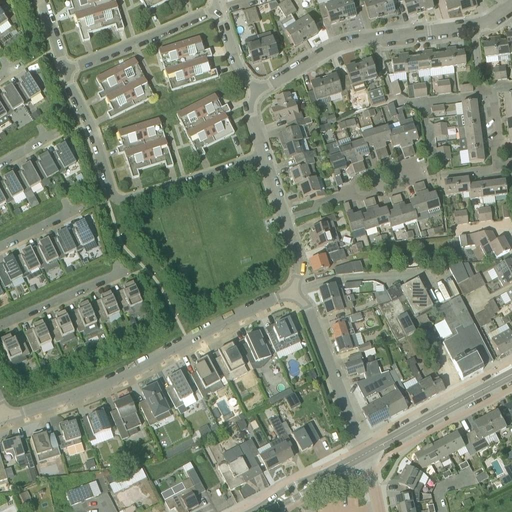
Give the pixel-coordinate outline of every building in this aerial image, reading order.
[(75,16),(95,10),(92,0),(69,0),(73,10),(67,11),(69,18),(75,17),(75,16)] [(92,0),(95,10),(116,4),(114,0),(92,0)] [(141,0),(147,12),(166,2),(165,0),(141,0)] [(287,0),(283,2),(290,15),(296,11),(289,0),(287,0)] [(359,8),(356,0),(346,0),(337,3),(342,19),(347,18),(347,20),(356,17),(353,10),(359,8)] [(381,15),(376,0),(370,0),(363,2),(362,0),(356,0),(359,8),(365,6),(369,21),(378,19),(377,16),(381,15)] [(392,6),(397,4),(396,0),(376,0),(381,15),(385,14),(386,16),(394,13),(392,6)] [(416,0),(396,0),(397,4),(403,2),(408,17),(416,15),(415,12),(420,11),(416,0)] [(430,2),(434,0),(416,0),(420,11),(424,10),(425,12),(433,9),(430,2)] [(460,8),(457,0),(443,0),(447,13),(460,8)] [(457,0),(460,8),(462,13),(476,8),(473,0),(457,0)] [(277,8),(273,2),(268,4),(271,12),(277,8)] [(285,18),(290,15),(283,2),(278,5),(285,18)] [(342,19),(337,3),(324,7),(323,4),(318,5),(323,19),(328,18),(331,25),(339,23),(338,20),(342,19)] [(95,10),(102,30),(115,26),(117,32),(124,30),(116,4),(95,10)] [(249,10),(253,24),(259,22),(255,8),(249,10)] [(88,35),(102,30),(95,10),(75,16),(75,17),(83,42),(90,40),(88,35)] [(247,26),(253,24),(249,10),(243,12),(247,26)] [(296,24),(305,39),(309,37),(310,39),(317,35),(307,17),(300,21),(296,24)] [(305,39),(296,24),(285,30),(285,31),(295,48),(302,44),(301,41),(305,39)] [(206,59),(212,57),(209,50),(204,52),(199,38),(179,45),(185,65),(206,59)] [(508,41),(501,42),(500,38),(495,39),(498,58),(510,56),(509,49),(508,41)] [(259,43),(264,59),(269,57),(269,60),(278,57),(272,39),(259,43)] [(486,59),(498,58),(495,39),(491,39),(491,44),(484,45),(486,59)] [(260,60),(264,59),(259,43),(247,47),(253,65),(261,62),(260,60)] [(165,71),(185,65),(179,45),(158,51),(165,71)] [(451,49),(453,68),(465,66),(464,52),(456,53),(456,48),(451,49)] [(453,68),(451,49),(446,49),(446,54),(439,55),(441,70),(453,68)] [(441,70),(439,55),(432,56),(432,51),(427,52),(429,71),(441,70)] [(418,73),(429,71),(427,52),(422,53),(423,57),(416,58),(417,73),(418,73)] [(417,73),(416,58),(409,59),(408,54),(403,55),(406,74),(417,73)] [(393,76),(406,74),(403,55),(398,56),(399,60),(391,61),(393,76)] [(210,72),(206,59),(185,65),(192,85),(218,77),(216,70),(210,72)] [(125,88),(144,79),(134,60),(115,69),(125,88)] [(359,67),(364,83),(369,82),(376,79),(370,61),(362,63),(363,66),(359,67)] [(171,92),(192,85),(185,65),(165,71),(171,92)] [(364,83),(359,67),(354,68),(354,66),(345,69),(348,76),(342,78),(343,82),(344,82),(347,94),(353,92),(351,88),(364,83)] [(106,98),(125,88),(115,69),(96,79),(103,92),(97,95),(101,101),(106,99),(106,98)] [(14,91),(23,105),(24,107),(31,102),(30,101),(40,94),(28,75),(20,80),(23,86),(21,87),(20,86),(21,87),(15,91),(14,91)] [(344,82),(343,82),(338,84),(335,76),(327,79),(328,83),(324,84),(329,99),(341,95),(342,98),(346,96),(348,96),(347,94),(344,82)] [(125,88),(135,108),(154,98),(144,79),(125,88)] [(329,99),(324,84),(320,85),(319,81),(311,84),(313,92),(307,94),(313,113),(319,111),(317,103),(329,99)] [(390,84),(394,96),(400,94),(397,82),(390,84)] [(419,84),(421,98),(427,97),(425,83),(419,84)] [(415,99),(421,98),(419,84),(413,85),(415,99)] [(14,91),(15,91),(12,85),(3,91),(6,96),(4,98),(4,96),(3,97),(4,98),(0,100),(0,105),(6,116),(8,117),(14,113),(13,111),(23,105),(14,91)] [(110,120),(135,108),(125,88),(106,98),(106,99),(112,111),(107,114),(110,120)] [(224,115),(225,115),(230,112),(227,106),(221,109),(215,96),(196,105),(205,124),(224,115)] [(289,125),(303,120),(301,113),(297,114),(294,104),(291,104),(288,96),(276,100),(279,108),(272,111),(276,122),(287,118),(289,124),(289,125)] [(383,97),(369,101),(371,107),(385,102),(383,97)] [(462,116),(477,114),(476,102),(461,104),(462,115),(462,116)] [(397,116),(395,110),(393,104),(386,106),(391,118),(397,116)] [(186,134),(205,124),(196,105),(177,115),(186,134)] [(444,112),(444,106),(431,107),(432,114),(444,112)] [(33,120),(41,115),(38,110),(30,115),(33,120)] [(464,128),(479,126),(477,114),(462,116),(464,128)] [(234,134),(225,115),(224,115),(205,124),(215,143),(234,134)] [(330,124),(336,122),(334,115),(325,118),(328,125),(330,124)] [(299,143),(302,142),(298,128),(312,123),(311,120),(310,118),(303,120),(289,125),(289,124),(287,125),(289,131),(281,133),(285,146),(286,147),(299,143)] [(345,122),(347,129),(356,125),(354,119),(353,118),(349,119),(350,120),(345,122)] [(145,146),(165,140),(159,120),(138,126),(145,146)] [(340,131),(347,129),(345,122),(338,124),(340,131)] [(434,132),(447,130),(446,123),(433,125),(434,132)] [(202,150),(215,143),(205,124),(186,134),(199,158),(205,155),(202,150)] [(400,129),(407,148),(412,147),(411,143),(418,140),(413,125),(400,129)] [(124,153),(145,146),(138,126),(118,133),(122,147),(116,148),(119,155),(124,153)] [(320,134),(326,131),(324,126),(318,128),(320,134)] [(465,140),(481,138),(479,126),(464,128),(458,129),(459,141),(460,141),(465,140)] [(384,144),(391,142),(388,133),(386,127),(374,131),(380,150),(385,148),(384,144)] [(407,148),(400,129),(388,133),(391,142),(393,148),(400,146),(401,150),(407,148)] [(447,130),(434,132),(434,138),(448,136),(447,130)] [(374,152),(380,150),(374,131),(362,135),(367,150),(373,148),(374,152)] [(367,150),(362,135),(361,135),(363,141),(351,145),(357,164),(362,162),(361,158),(368,156),(367,150)] [(481,138),(465,140),(466,146),(467,152),(482,150),(481,138)] [(145,146),(151,166),(164,162),(166,169),(173,167),(165,140),(145,146)] [(315,151),(303,155),(299,143),(286,147),(285,146),(282,147),(287,161),(294,158),(296,164),(313,158),(317,157),(315,151)] [(50,160),(58,174),(59,176),(66,172),(65,170),(76,163),(65,144),(56,149),(59,154),(57,155),(56,154),(56,155),(56,156),(50,159),(50,160)] [(357,164),(351,145),(339,148),(339,149),(344,164),(350,162),(352,166),(357,164)] [(137,171),(151,166),(145,146),(124,153),(132,179),(139,177),(137,171)] [(346,170),(344,164),(339,149),(338,149),(326,153),(334,178),(339,176),(338,172),(346,170)] [(482,150),(467,152),(468,164),(484,162),(482,150)] [(50,159),(49,156),(47,154),(38,159),(41,164),(40,165),(39,164),(38,164),(39,166),(33,169),(40,183),(42,185),(49,182),(48,180),(58,174),(50,160),(50,159)] [(299,184),(311,181),(306,166),(315,164),(313,158),(296,164),(298,169),(290,172),(294,186),(299,184)] [(33,169),(30,163),(21,168),(24,174),(22,175),(21,174),(22,176),(16,179),(15,179),(23,193),(24,195),(31,191),(30,189),(40,183),(33,169)] [(15,179),(16,179),(12,173),(3,178),(6,184),(5,185),(4,184),(3,184),(4,185),(0,187),(0,193),(5,203),(6,205),(14,201),(13,199),(23,193),(15,179)] [(75,177),(78,183),(84,180),(81,174),(75,177)] [(311,181),(299,184),(303,198),(308,197),(310,202),(325,197),(323,191),(319,192),(316,179),(311,181)] [(468,186),(469,186),(468,179),(456,181),(458,196),(469,195),(468,186)] [(445,197),(458,196),(456,181),(443,182),(445,197)] [(493,183),(495,198),(507,196),(505,181),(493,183)] [(416,192),(427,189),(425,182),(414,185),(416,192)] [(494,198),(495,198),(493,183),(481,185),(483,199),(494,198)] [(470,201),(483,199),(481,185),(469,186),(468,186),(469,195),(470,201)] [(421,194),(427,213),(440,209),(435,194),(428,196),(426,192),(421,194)] [(416,217),(427,213),(421,194),(416,196),(417,200),(410,202),(411,207),(416,222),(417,221),(416,217)] [(402,195),(391,198),(393,205),(404,202),(402,195)] [(367,207),(377,205),(376,198),(365,200),(367,207)] [(411,207),(404,209),(403,205),(398,207),(404,225),(416,222),(411,207)] [(503,219),(510,219),(508,206),(502,207),(503,219)] [(391,229),(404,225),(398,207),(392,209),(394,212),(387,214),(386,215),(390,225),(391,229)] [(386,215),(387,214),(385,210),(378,212),(377,208),(372,210),(378,229),(390,225),(386,215)] [(484,209),(485,222),(492,221),(490,208),(484,209)] [(13,212),(16,217),(21,214),(18,209),(13,212)] [(364,233),(378,229),(372,210),(366,212),(367,215),(361,218),(360,218),(364,230),(364,233)] [(460,212),(461,225),(468,224),(466,211),(460,212)] [(352,234),(364,230),(360,218),(361,218),(360,215),(352,217),(351,213),(346,215),(352,234)] [(312,240),(336,232),(333,222),(336,221),(334,216),(321,220),(323,225),(311,229),(312,234),(310,234),(312,240)] [(68,236),(75,250),(77,253),(84,249),(83,247),(94,241),(84,221),(75,226),(78,231),(76,232),(75,231),(75,233),(69,236),(68,236)] [(433,230),(434,236),(445,232),(443,226),(433,230)] [(68,236),(69,236),(66,230),(57,235),(60,240),(58,241),(57,240),(57,242),(51,245),(50,245),(58,259),(59,261),(66,258),(65,256),(75,250),(68,236)] [(327,255),(338,251),(335,243),(338,241),(336,232),(312,240),(313,245),(316,244),(317,249),(324,247),(327,255)] [(509,252),(502,239),(494,243),(489,234),(491,233),(492,233),(491,233),(459,237),(460,248),(474,246),(476,249),(479,247),(485,258),(493,254),(496,259),(509,252)] [(50,245),(51,245),(48,239),(39,243),(42,249),(40,250),(39,249),(39,250),(33,253),(33,254),(40,268),(41,270),(44,269),(48,267),(47,265),(56,260),(58,259),(50,245)] [(351,247),(354,255),(362,252),(361,250),(363,249),(361,243),(355,245),(355,246),(351,247)] [(33,254),(33,253),(30,248),(21,252),(24,258),(22,259),(21,258),(21,259),(15,262),(15,263),(22,277),(23,279),(30,276),(29,273),(40,268),(33,254)] [(338,251),(327,255),(309,261),(314,274),(329,269),(326,262),(332,260),(333,264),(341,261),(339,256),(345,254),(343,250),(338,251)] [(406,254),(408,264),(421,262),(420,253),(406,254)] [(15,263),(15,262),(12,257),(3,261),(6,267),(4,268),(3,267),(3,268),(0,269),(0,278),(5,288),(12,284),(11,282),(22,277),(15,263)] [(498,279),(511,271),(511,265),(509,261),(493,270),(498,279)] [(354,274),(350,264),(334,269),(336,276),(354,274)] [(458,285),(463,282),(468,279),(462,264),(447,265),(458,285)] [(474,277),(474,276),(468,264),(462,264),(468,279),(475,291),(480,288),(474,277)] [(64,270),(67,276),(73,273),(70,267),(64,270)] [(511,271),(498,279),(503,288),(511,283),(511,271)] [(474,277),(480,288),(485,285),(479,274),(474,276),(474,277)] [(469,294),(475,291),(468,279),(463,282),(469,294)] [(437,309),(439,308),(437,305),(432,307),(418,280),(401,289),(399,285),(386,292),(387,294),(392,303),(398,301),(410,323),(426,314),(437,309)] [(464,297),(469,294),(463,282),(458,285),(464,297)] [(121,307),(124,314),(128,312),(131,311),(131,310),(142,305),(141,304),(142,304),(133,283),(123,287),(124,289),(126,293),(124,294),(124,293),(123,293),(124,294),(117,297),(121,307)] [(344,297),(342,290),(336,292),(334,285),(319,290),(323,303),(344,297)] [(101,297),(101,298),(103,303),(102,304),(101,303),(100,303),(101,304),(94,307),(98,316),(102,324),(109,321),(108,320),(120,315),(119,313),(114,302),(110,293),(101,297)] [(379,308),(392,303),(387,294),(375,298),(378,307),(379,308)] [(344,297),(323,303),(327,317),(353,308),(352,303),(355,302),(353,295),(344,297)] [(437,309),(453,339),(443,344),(462,381),(483,370),(482,368),(482,367),(491,362),(492,363),(493,362),(458,298),(448,302),(448,303),(439,308),(437,309)] [(494,314),(499,311),(493,300),(487,303),(489,305),(494,314)] [(415,333),(410,323),(398,301),(392,303),(379,308),(396,343),(415,333)] [(96,323),(92,312),(88,303),(78,307),(81,313),(79,314),(78,312),(78,314),(71,317),(79,334),(86,331),(85,328),(96,323)] [(495,317),(494,314),(489,305),(483,308),(485,311),(490,320),(495,317)] [(491,322),(490,320),(485,311),(480,314),(486,325),(491,322)] [(74,333),(69,321),(65,312),(55,317),(56,318),(58,322),(56,323),(56,322),(55,322),(56,324),(49,327),(53,336),(56,343),(60,342),(64,340),(63,340),(74,335),(73,333),(74,333)] [(349,317),(351,323),(351,324),(362,320),(360,314),(349,317)] [(410,323),(415,333),(431,325),(426,314),(410,323)] [(481,328),(486,325),(480,314),(474,317),(481,328)] [(501,319),(504,325),(510,322),(507,316),(501,319)] [(274,332),(267,335),(276,354),(286,349),(300,343),(297,336),(289,318),(276,324),(277,328),(273,330),(274,332)] [(129,322),(131,328),(137,325),(135,320),(129,322)] [(51,343),(46,331),(42,322),(33,326),(35,332),(33,333),(33,332),(32,332),(33,333),(26,336),(33,353),(41,350),(40,348),(51,343)] [(354,335),(351,324),(351,323),(345,325),(344,324),(331,329),(335,341),(353,336),(354,335)] [(500,335),(509,352),(511,350),(511,336),(509,330),(500,335)] [(269,356),(270,358),(271,357),(259,332),(250,336),(250,337),(244,340),(247,344),(241,347),(245,356),(250,365),(269,356)] [(500,357),(509,352),(500,335),(491,340),(500,357)] [(1,340),(2,344),(10,361),(21,356),(22,358),(30,354),(22,338),(15,341),(15,340),(14,340),(15,341),(13,342),(10,336),(1,340)] [(369,343),(357,346),(353,336),(335,341),(339,354),(357,349),(359,354),(361,354),(372,350),(369,343)] [(227,383),(233,380),(231,375),(244,368),(232,345),(218,352),(221,357),(215,360),(227,383)] [(388,373),(380,375),(376,361),(362,366),(361,361),(363,360),(361,354),(359,354),(348,358),(350,364),(344,365),(345,367),(343,368),(344,371),(346,372),(348,377),(357,374),(358,377),(363,375),(365,381),(388,374),(388,373)] [(199,362),(195,364),(197,368),(194,369),(196,373),(191,376),(191,377),(194,382),(203,398),(212,394),(209,388),(220,382),(207,358),(199,362)] [(429,379),(427,380),(423,382),(415,365),(411,359),(406,362),(418,385),(426,400),(435,396),(444,391),(438,378),(431,382),(429,379)] [(307,373),(310,381),(316,378),(313,371),(307,373)] [(388,373),(388,374),(393,384),(399,381),(394,371),(388,373)] [(193,395),(185,381),(180,372),(167,379),(173,391),(168,394),(176,409),(184,405),(181,401),(193,395)] [(365,381),(362,382),(356,384),(363,397),(368,408),(362,411),(371,429),(407,410),(400,396),(393,384),(388,374),(365,381)] [(418,385),(405,392),(408,397),(413,407),(426,400),(418,385)] [(155,419),(169,412),(156,386),(142,392),(147,404),(141,408),(150,427),(157,423),(155,419)] [(292,389),(273,399),(275,404),(294,394),(292,389)] [(285,399),(291,410),(301,405),(295,394),(285,399)] [(141,426),(133,408),(130,399),(114,405),(117,411),(110,413),(122,441),(129,438),(126,432),(136,428),(141,426)] [(89,443),(90,443),(95,441),(94,437),(111,431),(103,410),(91,415),(92,415),(92,416),(87,418),(88,422),(82,424),(89,443)] [(487,418),(496,435),(507,429),(499,412),(487,418)] [(282,445),(272,450),(280,465),(292,459),(285,444),(290,441),(287,436),(281,424),(277,417),(269,421),(282,445)] [(496,435),(487,418),(476,424),(477,427),(474,429),(475,431),(466,436),(468,439),(476,455),(499,442),(496,435)] [(246,426),(244,421),(237,424),(241,432),(245,430),(246,426)] [(61,451),(67,449),(81,444),(80,439),(81,439),(75,422),(67,425),(67,424),(59,426),(62,437),(57,438),(61,451)] [(287,436),(291,434),(289,429),(285,422),(281,424),(287,436)] [(211,427),(215,434),(220,431),(217,424),(211,427)] [(311,424),(302,429),(292,434),(293,436),(292,437),(302,454),(312,448),(310,444),(318,439),(319,441),(320,441),(311,424)] [(199,435),(202,439),(211,434),(209,430),(199,435)] [(34,434),(33,434),(33,438),(31,439),(36,457),(46,454),(48,460),(60,457),(54,435),(47,437),(46,434),(44,435),(42,432),(41,432),(40,433),(39,433),(37,434),(35,434),(34,434)] [(192,437),(195,443),(201,440),(198,434),(192,437)] [(450,438),(457,453),(466,448),(471,457),(476,455),(468,439),(462,442),(458,434),(450,438)] [(448,457),(449,457),(457,453),(450,438),(441,443),(448,457)] [(24,456),(20,443),(19,439),(2,444),(4,452),(5,452),(6,455),(9,454),(11,455),(12,456),(13,458),(15,457),(19,470),(27,467),(28,470),(34,468),(31,459),(30,455),(24,456)] [(260,455),(257,451),(251,440),(246,443),(254,458),(259,456),(260,455)] [(258,467),(254,458),(246,443),(238,447),(244,458),(228,467),(226,463),(218,468),(230,492),(245,484),(241,476),(248,472),(258,467)] [(451,460),(449,457),(448,457),(441,443),(433,447),(432,448),(439,462),(440,462),(441,465),(451,460)] [(432,448),(433,447),(433,446),(423,451),(423,452),(424,452),(432,466),(439,462),(432,448)] [(268,472),(280,465),(272,450),(260,457),(268,472)] [(423,471),(432,466),(424,452),(423,452),(415,456),(418,461),(414,465),(421,471),(422,470),(423,471)] [(84,463),(86,470),(95,467),(93,460),(84,463)] [(419,473),(421,471),(414,465),(410,469),(408,467),(405,472),(403,476),(418,483),(422,474),(419,473)] [(186,473),(189,479),(182,483),(186,491),(165,502),(170,511),(175,509),(176,511),(187,511),(188,511),(198,506),(194,497),(193,498),(191,495),(203,488),(205,492),(193,469),(186,473)] [(147,479),(142,470),(110,485),(115,495),(147,479)] [(485,473),(476,479),(479,484),(488,479),(485,473)] [(107,478),(110,485),(117,481),(113,474),(110,476),(107,478)] [(36,476),(28,479),(30,485),(38,483),(36,476)] [(423,485),(418,483),(403,476),(400,480),(401,481),(400,484),(403,485),(402,491),(420,494),(423,485)] [(88,485),(84,486),(66,494),(71,507),(93,497),(88,485)] [(420,503),(420,494),(402,491),(401,497),(396,498),(398,507),(398,508),(414,504),(420,503)] [(23,494),(16,497),(20,506),(27,502),(26,501),(23,494)]
